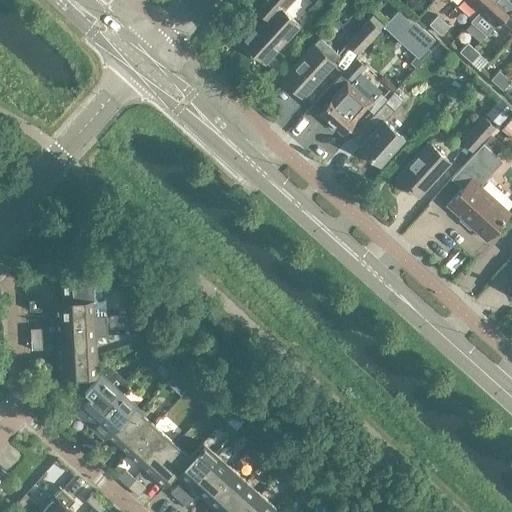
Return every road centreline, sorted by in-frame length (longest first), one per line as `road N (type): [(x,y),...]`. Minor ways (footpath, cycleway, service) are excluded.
road 1 (tertiary): [(511,397),(225,141)]
road 2 (residential): [(3,229),(6,215),(134,72)]
road 3 (residential): [(21,412),(3,229)]
road 4 (residential): [(139,511),(21,412)]
